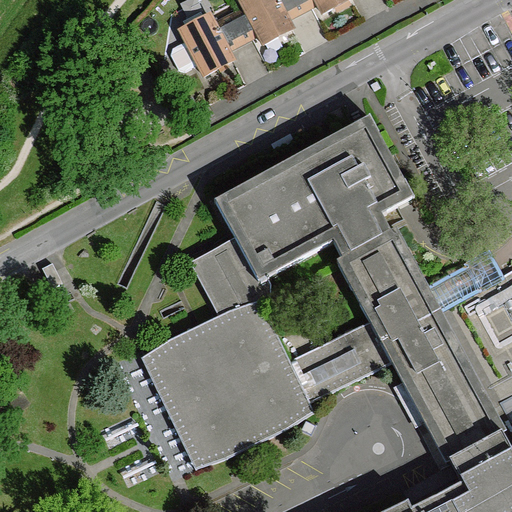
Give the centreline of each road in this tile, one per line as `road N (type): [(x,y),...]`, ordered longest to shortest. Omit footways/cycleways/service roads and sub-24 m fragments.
road 1 (unclassified): [(0,263),(351,74)]
road 2 (unclassified): [(489,0),(351,74)]
